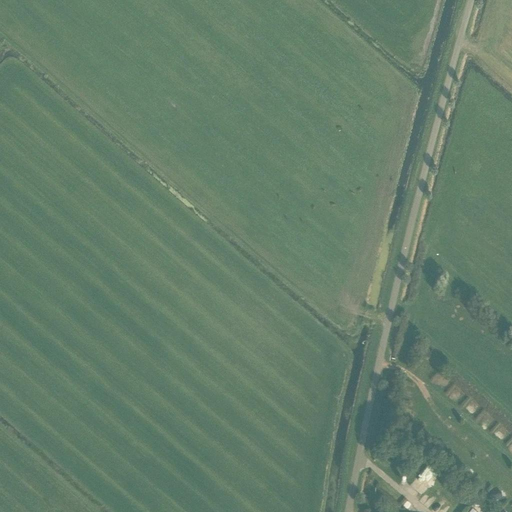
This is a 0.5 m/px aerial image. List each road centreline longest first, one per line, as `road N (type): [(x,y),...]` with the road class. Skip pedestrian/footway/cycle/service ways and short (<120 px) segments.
road 1 (unclassified): [(348,511),(466,0)]
road 2 (track): [(379,364),(419,383),(446,426),(511,483)]
